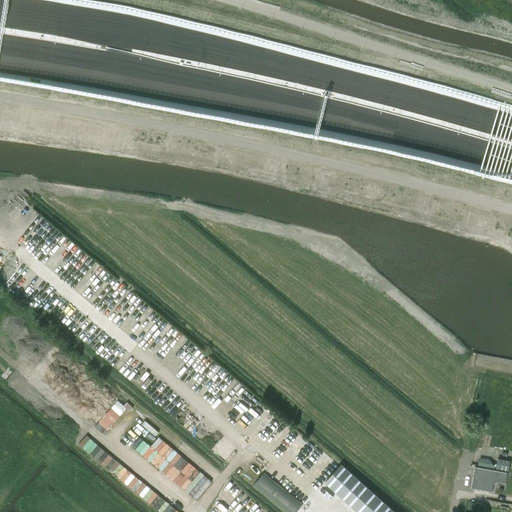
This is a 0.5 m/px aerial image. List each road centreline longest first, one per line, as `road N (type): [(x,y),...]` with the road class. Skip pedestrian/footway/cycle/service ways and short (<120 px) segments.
road 1 (motorway): [(511,132),(205,51),(0,13)]
road 2 (motorway): [(0,50),(219,90),(511,166)]
